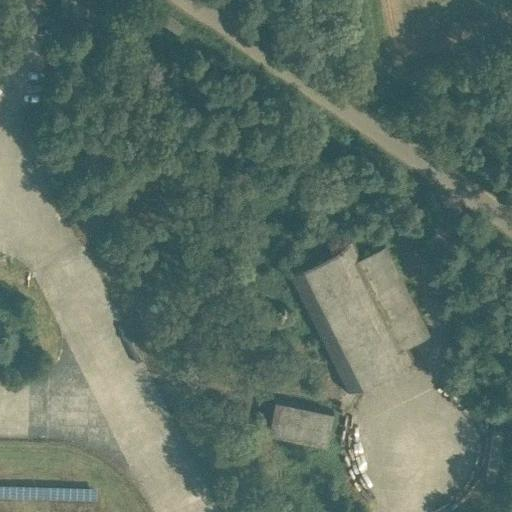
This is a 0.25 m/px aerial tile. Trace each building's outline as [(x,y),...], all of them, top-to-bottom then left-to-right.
[(79,0),(61,0),(60,14),(78,16),(79,0)] [(183,23),(165,11),(159,18),(177,31),(183,23)] [(362,253),(354,236),(333,246),(326,232),(299,246),(306,260),(285,270),(345,390),(414,356),(407,342),(430,331),(385,241),(362,253)] [(284,304),(280,306),(282,308),(273,313),(279,325),(293,318),(287,306),(286,306),(284,304)] [(334,409),(275,397),(268,431),(327,443),(334,409)]
